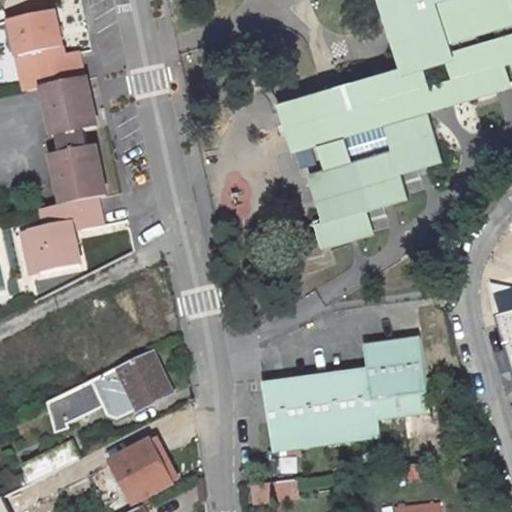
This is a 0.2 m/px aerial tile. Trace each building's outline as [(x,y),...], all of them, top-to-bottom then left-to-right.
[(511,0),(386,0),(405,63),(283,99),(296,148),(321,141),(328,163),(313,168),(327,216),(319,220),(326,247),(379,230),(372,206),(412,194),(405,170),(447,158),(434,109),(511,85),(511,0)] [(106,224),(101,199),(111,197),(100,146),(93,147),(89,130),(100,127),(90,78),(87,78),(82,51),(68,53),(59,11),(14,21),(29,91),(45,87),(55,136),(60,135),(63,153),(55,155),(65,207),(50,210),(54,227),(28,234),(32,253),(41,252),(46,273),(84,265),(78,231),(76,223),(86,221),(88,229),(106,224)] [(86,221),(76,223),(78,231),(88,229),(86,221)] [(443,232),(438,249),(454,255),(460,237),(443,232)] [(41,252),(32,253),(36,274),(46,273),(41,252)] [(493,315),(511,314),(511,284),(491,285),(493,315)] [(361,437),(359,420),(376,418),(375,403),(385,402),(387,416),(402,415),(401,400),(413,399),(407,344),(351,350),(354,380),(251,392),(257,450),(361,437)] [(154,352),(57,399),(68,421),(102,404),(110,422),(173,392),(154,352)] [(57,399),(49,404),(56,433),(70,427),(68,421),(57,399)] [(152,441),(115,461),(137,502),(174,481),(152,441)] [(69,442),(24,465),(33,481),(41,495),(84,474),(69,442)] [(300,483),(260,488),(263,506),(302,501),(300,483)] [(158,511),(152,500),(128,511),(158,511)]
